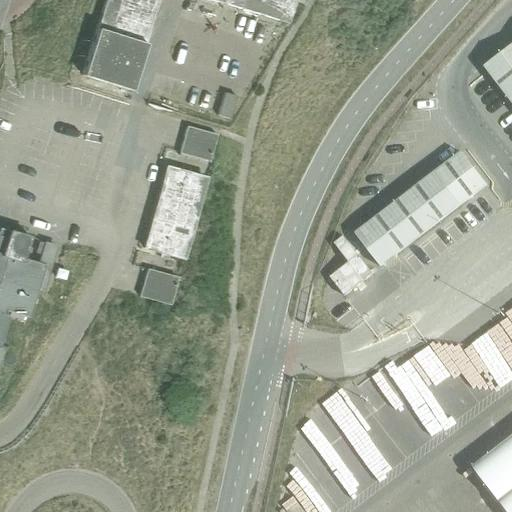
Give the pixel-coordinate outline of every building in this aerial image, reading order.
[(104,0),(80,75),(128,90),(129,90),(157,0),(212,0),(282,22),(286,23),(293,0),(104,0)] [(511,44),(484,66),(511,102),(511,44)] [(222,95),(216,115),(227,119),(235,96),(223,92),(222,95)] [(215,134),(185,126),(177,155),(178,155),(178,153),(207,161),(215,134)] [(435,172),(355,234),(380,267),(460,205),(486,185),(461,152),(435,172)] [(165,167),(154,207),(192,218),(203,177),(165,167)] [(192,218),(154,207),(142,247),(159,252),(157,256),(164,258),(165,254),(181,258),(190,223),(192,218)] [(20,257),(27,237),(7,231),(0,229),(0,326),(4,315),(3,315),(4,310),(28,317),(36,289),(40,291),(43,280),(39,279),(44,264),(48,266),(54,245),(44,242),(37,263),(20,257)] [(348,262),(329,277),(344,296),(372,274),(343,236),(339,239),(334,243),(336,246),(348,262)] [(65,271),(57,269),(54,276),(63,279),(65,271)] [(146,269),(138,296),(139,296),(168,304),(175,280),(175,277),(146,269)] [(511,511),(511,436),(472,467),(481,479),(507,511),(511,511)]
